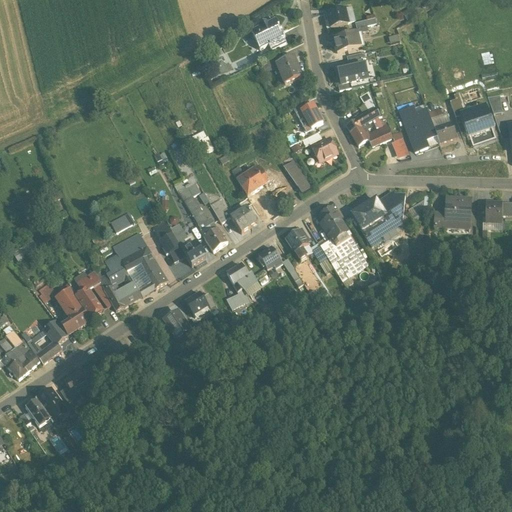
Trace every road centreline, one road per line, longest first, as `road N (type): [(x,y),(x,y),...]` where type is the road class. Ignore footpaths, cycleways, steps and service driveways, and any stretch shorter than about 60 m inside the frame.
road 1 (residential): [(0,408),(309,204),(361,181)]
road 2 (track): [(0,154),(207,46),(272,0)]
road 3 (residential): [(361,181),(324,103),(302,0)]
road 4 (residential): [(361,181),(511,183)]
